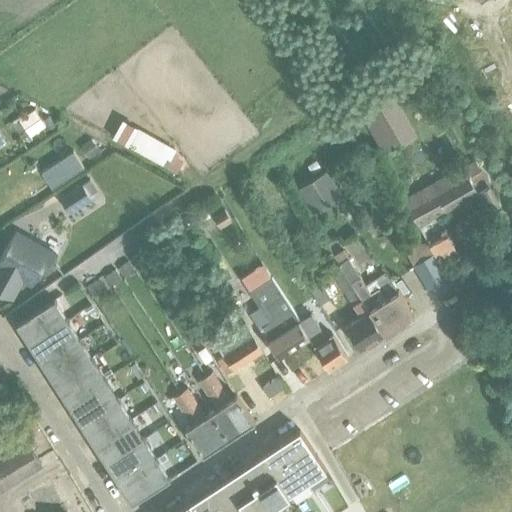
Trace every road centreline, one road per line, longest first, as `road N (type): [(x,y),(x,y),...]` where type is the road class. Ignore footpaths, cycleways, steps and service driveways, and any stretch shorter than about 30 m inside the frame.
road 1 (residential): [(139,511),(459,298)]
road 2 (residential): [(111,511),(0,342)]
